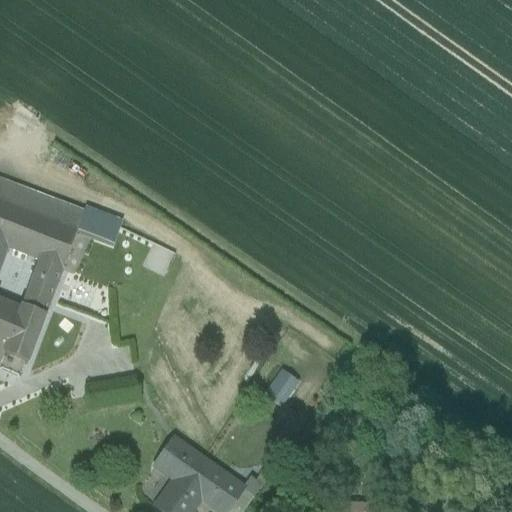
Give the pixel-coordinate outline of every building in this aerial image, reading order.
[(82,216),(1,184),(0,187),(0,202),(76,233),(82,216)] [(0,202),(0,248),(5,250),(38,263),(60,272),(76,233),(0,202)] [(119,230),(82,216),(76,233),(112,247),(119,230)] [(38,263),(20,308),(43,317),(60,272),(38,263)] [(18,311),(0,303),(0,348),(2,350),(18,311)] [(43,317),(20,308),(19,311),(18,311),(2,350),(4,351),(3,356),(24,364),(43,317)] [(24,364),(3,356),(0,362),(0,371),(18,378),(24,364)] [(264,397),(284,406),(297,380),(277,370),(264,397)] [(134,379),(84,388),(88,412),(138,403),(134,379)] [(224,479),(172,443),(155,467),(175,482),(155,510),(158,511),(190,511),(200,499),(210,506),(216,497),(213,495),(224,479)] [(318,454),(302,454),(302,498),(317,499),(318,454)] [(241,491),(224,479),(213,495),(216,497),(210,506),(218,511),(227,511),(241,491)] [(261,487),(249,479),(241,491),(252,499),(261,487)] [(241,491),(227,511),(243,511),(252,499),(241,491)] [(349,503),(338,511),(362,511),(363,503),(349,503)]
